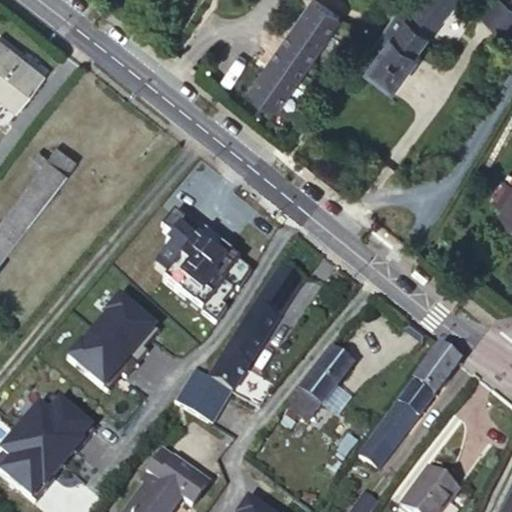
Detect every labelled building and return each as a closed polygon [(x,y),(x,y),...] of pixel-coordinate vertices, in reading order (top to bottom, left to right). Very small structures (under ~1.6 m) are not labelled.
[(316,0),(312,0),(250,89),(276,108),(340,16),(316,0)] [(398,10),(361,61),(369,67),(368,67),(394,86),(417,54),(414,51),(428,33),(429,33),(456,0),(417,0),(405,15),(398,10)] [(493,0),(482,15),(505,34),(511,25),(511,7),(502,0),(493,0)] [(0,42),(0,98),(15,111),(42,76),(0,42)] [(56,149),(47,160),(67,175),(75,164),(56,149)] [(0,259),(67,175),(47,160),(37,153),(29,163),(38,170),(0,219),(0,259)] [(496,199),(507,206),(511,198),(511,181),(508,179),(496,199)] [(274,274),(296,288),(299,283),(277,269),(274,274)] [(274,274),(209,377),(232,390),(296,288),(274,274)] [(90,330),(90,331),(136,371),(137,370),(135,368),(145,356),(142,353),(137,348),(144,340),(147,343),(154,335),(156,336),(157,335),(115,300),(105,313),(107,315),(92,332),(90,330)] [(135,372),(136,371),(90,331),(89,332),(91,334),(77,351),(75,349),(63,362),(105,397),(105,396),(103,394),(110,386),(107,383),(114,375),(119,379),(123,382),(133,370),(135,372)] [(142,353),(156,336),(154,335),(147,343),(144,340),(137,348),(142,353)] [(416,420),(455,366),(435,350),(358,458),(377,472),(405,435),(401,432),(411,417),(416,420)] [(327,353),(293,395),(295,397),(285,411),(287,413),(295,418),(305,426),(348,369),(327,353)] [(232,390),(209,377),(207,380),(204,379),(191,371),(171,399),(207,425),(232,390)] [(105,396),(119,379),(114,375),(107,383),(110,386),(103,394),(105,396)] [(81,448),(92,434),(48,397),(37,410),(35,408),(17,431),(14,429),(62,470),(63,469),(61,467),(72,454),(70,452),(76,444),(81,448)] [(285,431),(295,418),(287,413),(278,425),(285,431)] [(62,470),(14,429),(13,430),(15,432),(0,450),(0,479),(32,506),(44,492),(39,488),(45,481),(48,483),(59,469),(61,471),(62,470)] [(160,454),(155,461),(166,469),(172,462),(160,454)] [(167,511),(177,499),(190,508),(206,486),(172,462),(166,469),(155,461),(144,475),(148,478),(124,511),(167,511)] [(425,471),(398,509),(401,511),(441,511),(455,493),(425,471)] [(511,511),(511,492),(501,511),(511,511)] [(348,511),(369,511),(375,503),(361,493),(348,511)]
